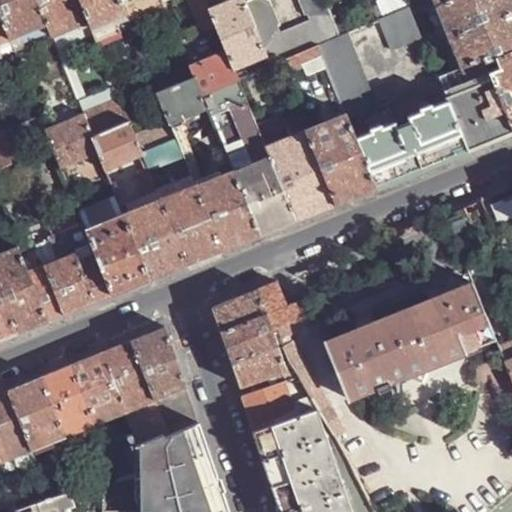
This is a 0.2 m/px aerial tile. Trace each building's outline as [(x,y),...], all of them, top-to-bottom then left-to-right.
[(0,0),(0,16),(9,39),(46,24),(35,0),(0,0)] [(35,0),(46,24),(50,36),(88,21),(79,0),(35,0)] [(79,0),(88,21),(90,27),(124,13),(118,0),(79,0)] [(161,0),(118,0),(124,13),(126,18),(128,22),(144,16),(149,18),(160,14),(162,9),(165,7),(161,0)] [(206,4),(204,0),(191,0),(205,33),(216,29),(209,9),(206,4)] [(244,3),(242,0),(231,0),(209,9),(216,29),(225,51),(233,70),(266,57),(244,3)] [(335,25),(324,0),(298,0),(306,16),(308,15),(310,21),(281,33),(279,28),(281,27),(270,2),(266,0),(251,0),(244,3),(266,57),(270,67),(277,64),(317,47),(340,37),(335,25)] [(409,7),(406,0),(383,0),(378,3),(384,19),(410,8),(409,7)] [(511,0),(450,0),(436,6),(445,27),(450,39),(511,13),(511,0)] [(413,15),(422,11),(419,3),(409,7),(410,8),(413,15)] [(393,50),(422,38),(413,15),(410,8),(384,19),(380,21),(393,50)] [(126,18),(124,13),(90,27),(96,41),(120,31),(116,22),(126,18)] [(496,58),(511,51),(511,13),(450,39),(462,67),(484,58),(486,62),(496,58)] [(0,43),(9,39),(0,16),(0,43)] [(356,31),(350,18),(335,25),(340,37),(348,34),(356,31)] [(450,39),(445,27),(437,29),(442,42),(450,39)] [(348,120),(378,107),(348,34),(340,37),(317,47),(322,59),(326,68),(346,114),(348,120)] [(441,42),(437,34),(423,39),(427,48),(441,42)] [(0,60),(15,54),(9,39),(0,43),(0,60)] [(450,39),(442,42),(453,71),(462,67),(450,39)] [(322,59),(317,47),(277,64),(282,76),(302,67),(322,59)] [(202,95),(238,80),(233,70),(225,51),(189,66),(190,68),(194,79),(202,95)] [(511,51),(496,58),(500,68),(490,72),(511,125),(511,51)] [(494,140),(511,132),(511,125),(490,72),(486,62),(484,58),(462,67),(453,71),(439,76),(448,100),(468,150),(494,140)] [(496,58),(486,62),(490,72),(500,68),(496,58)] [(326,68),(322,59),(302,67),(306,77),(326,68)] [(182,84),(194,79),(190,68),(186,70),(177,74),(182,84)] [(170,89),(166,79),(157,82),(153,84),(157,94),(170,89)] [(170,125),(207,110),(202,95),(194,79),(182,84),(170,89),(157,94),(170,124),(170,125)] [(253,116),(238,80),(202,95),(207,110),(216,131),(253,116)] [(119,99),(114,86),(77,102),(82,115),(119,99)] [(129,124),(119,99),(82,115),(92,139),(129,124)] [(424,168),(468,150),(448,100),(435,105),(408,116),(410,122),(398,126),(395,121),(355,138),(376,188),(424,168)] [(358,195),(376,188),(355,138),(348,120),(346,114),(305,130),(335,204),(358,195)] [(82,115),(46,130),(46,131),(60,166),(85,156),(97,151),(92,139),(82,115)] [(233,171),(269,156),(265,146),(257,127),(253,116),(216,131),(233,171)] [(283,139),(275,119),(257,127),(265,146),(283,139)] [(46,130),(42,120),(10,133),(14,144),(46,131),(46,130)] [(105,171),(142,155),(140,152),(135,138),(129,124),(92,139),(97,151),(105,171)] [(170,125),(170,124),(135,138),(140,152),(175,138),(175,136),(170,125)] [(315,212),(335,204),(305,130),(283,139),(265,146),(269,156),(296,220),(315,212)] [(195,186),(204,182),(184,134),(175,136),(175,138),(183,156),(188,169),(191,176),(195,186)] [(183,156),(175,138),(140,152),(142,155),(146,167),(147,170),(174,159),(183,156)] [(0,158),(10,155),(7,147),(0,150),(0,158)] [(97,151),(85,156),(91,170),(96,182),(108,178),(105,171),(97,151)] [(91,170),(85,156),(60,166),(66,180),(91,170)] [(188,169),(183,156),(174,159),(180,172),(188,169)] [(264,233),(296,220),(269,156),(233,171),(259,235),(264,233)] [(150,204),(160,201),(155,190),(147,170),(146,167),(137,171),(147,197),(150,204)] [(242,241),(259,235),(233,171),(204,182),(195,186),(221,250),(242,241)] [(160,201),(195,186),(191,176),(155,190),(160,201)] [(204,257),(221,250),(195,186),(160,201),(186,265),(204,257)] [(511,195),(494,203),(499,215),(510,218),(511,220),(511,219),(511,195)] [(115,197),(79,211),(84,226),(86,230),(123,216),(116,198),(115,197)] [(129,213),(150,204),(147,197),(127,206),(126,206),(129,213)] [(167,272),(186,265),(160,201),(150,204),(129,213),(123,216),(149,280),(167,272)] [(133,286),(149,280),(123,216),(86,230),(91,244),(112,294),(133,286)] [(86,230),(84,226),(67,233),(74,250),(91,244),(86,230)] [(0,253),(17,247),(13,236),(0,241),(0,253)] [(104,298),(112,294),(91,244),(74,250),(76,254),(44,267),(63,314),(75,309),(104,298)] [(35,326),(47,321),(28,273),(20,254),(17,247),(0,253),(0,287),(18,332),(35,326)] [(63,314),(44,267),(28,273),(47,321),(55,317),(63,314)] [(448,292),(473,282),(470,275),(463,277),(450,270),(444,282),(448,292)] [(277,282),(258,289),(273,334),(274,333),(277,332),(283,330),(277,313),(287,308),(286,306),(277,282)] [(495,336),(473,282),(448,292),(326,344),(349,399),(495,336)] [(0,339),(1,339),(18,332),(0,287),(0,339)] [(238,297),(212,308),(239,385),(286,369),(274,333),(273,334),(258,289),(238,297)] [(301,323),(293,303),(286,306),(287,308),(277,313),(283,330),(287,328),(301,323)] [(148,334),(131,341),(154,399),(186,386),(165,327),(148,334)] [(277,332),(284,347),(293,367),(300,378),(317,404),(326,399),(292,342),(287,328),(283,330),(277,332)] [(114,348),(101,353),(125,411),(154,399),(131,341),(114,348)] [(86,359),(71,365),(94,423),(125,411),(101,353),(86,359)] [(53,373),(40,378),(63,436),(94,423),(71,365),(53,373)] [(300,378),(293,367),(286,369),(239,385),(243,396),(284,383),(300,378)] [(24,385),(7,391),(31,449),(63,436),(40,378),(24,385)] [(300,378),(284,383),(295,414),(318,406),(317,404),(300,378)] [(295,414),(284,383),(243,396),(254,429),(258,428),(295,414)] [(199,421),(186,386),(154,399),(168,432),(197,421),(197,422),(199,421)] [(0,394),(0,462),(31,449),(7,391),(0,394)] [(168,432),(154,399),(125,411),(133,432),(138,444),(168,432)] [(326,399),(317,404),(318,406),(324,416),(333,411),(326,399)] [(376,511),(324,416),(318,406),(295,414),(258,428),(264,445),(260,446),(265,460),(268,459),(284,505),(281,506),(283,511),(376,511)] [(133,432),(93,448),(96,454),(103,451),(102,511),(141,511),(148,511),(228,511),(197,422),(197,421),(168,432),(138,444),(133,432)] [(0,464),(7,483),(39,470),(35,459),(31,449),(0,462),(0,464)] [(79,511),(81,511),(77,495),(27,511),(79,511)]
